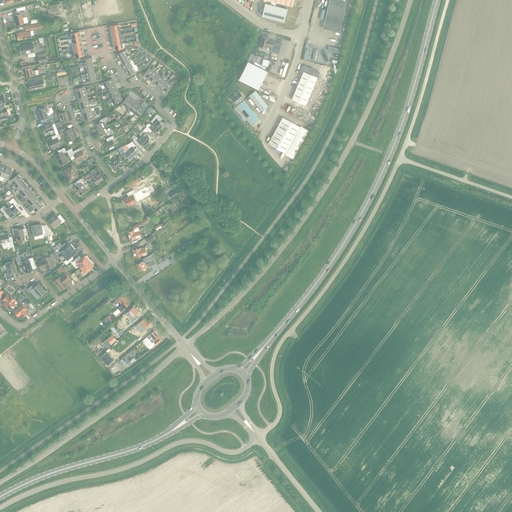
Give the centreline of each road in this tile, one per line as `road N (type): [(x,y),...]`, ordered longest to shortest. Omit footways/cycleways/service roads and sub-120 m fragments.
road 1 (unclassified): [(410,0),(367,110),(321,192),(280,251),(184,346)]
road 2 (primary): [(264,345),(343,245),(370,196),(396,140),(437,0)]
road 3 (unclassified): [(400,157),(351,251),(274,356),(279,411),(270,427)]
road 4 (unclassified): [(0,508),(174,444),(202,442),(234,453),(258,438)]
road 5 (unclassified): [(184,346),(0,482)]
road 6 (primary): [(0,497),(168,432)]
road 7 (unclassified): [(400,157),(448,0)]
road 8 (residential): [(112,182),(172,124),(157,96),(126,84),(119,72)]
